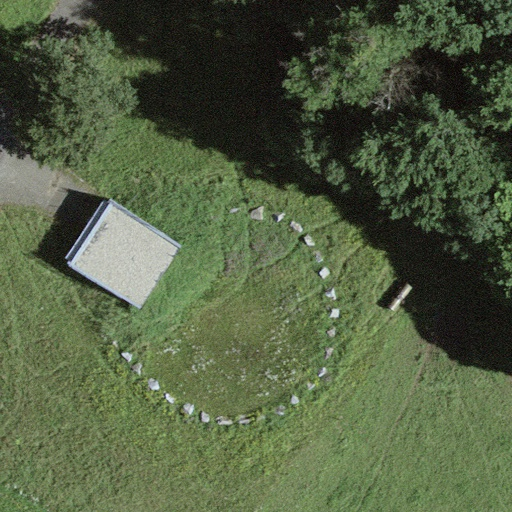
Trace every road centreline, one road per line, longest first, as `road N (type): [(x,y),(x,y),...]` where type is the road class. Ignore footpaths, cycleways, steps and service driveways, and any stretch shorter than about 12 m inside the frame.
road 1 (track): [(289,0),(437,149),(511,287)]
road 2 (track): [(72,0),(0,106)]
